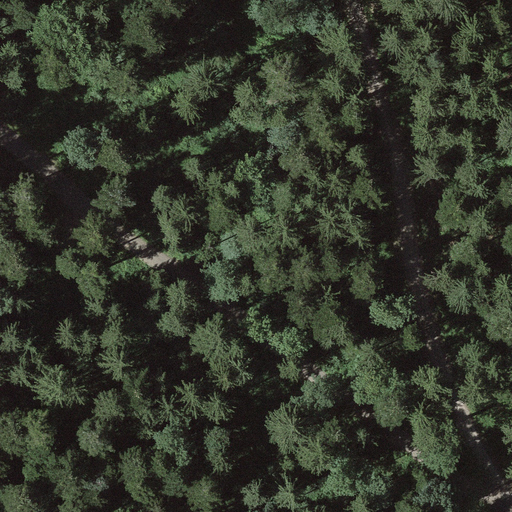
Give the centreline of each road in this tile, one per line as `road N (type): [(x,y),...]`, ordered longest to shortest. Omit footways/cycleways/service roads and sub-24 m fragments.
road 1 (track): [(0,132),(448,480),(497,486)]
road 2 (track): [(364,0),(421,295),(497,486)]
